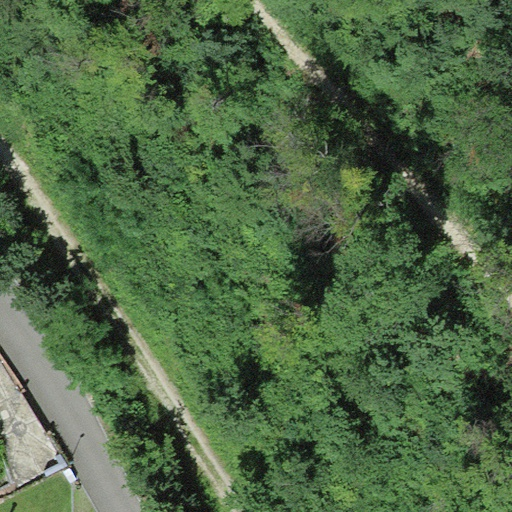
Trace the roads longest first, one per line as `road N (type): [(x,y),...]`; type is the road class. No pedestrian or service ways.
road 1 (track): [(239,511),(0,148)]
road 2 (track): [(253,0),(511,293)]
road 3 (residential): [(122,511),(0,320)]
